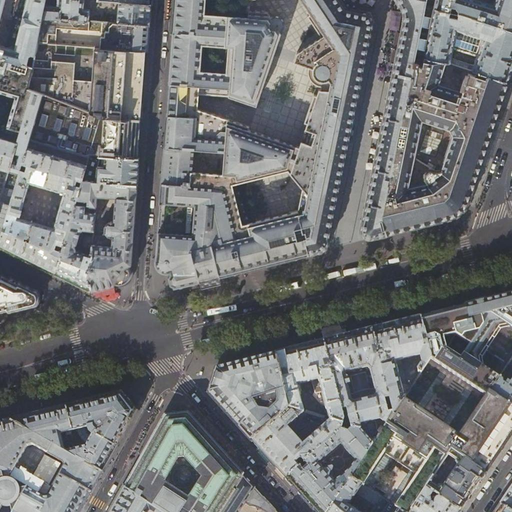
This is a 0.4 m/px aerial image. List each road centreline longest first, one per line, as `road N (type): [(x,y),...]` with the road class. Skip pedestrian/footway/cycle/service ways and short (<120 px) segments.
road 1 (primary): [(511,246),(139,338)]
road 2 (residential): [(139,338),(161,0)]
road 3 (tertiary): [(296,511),(170,372)]
road 4 (residential): [(139,338),(0,259)]
road 5 (primary): [(0,371),(139,338)]
road 6 (residential): [(155,399),(92,511)]
